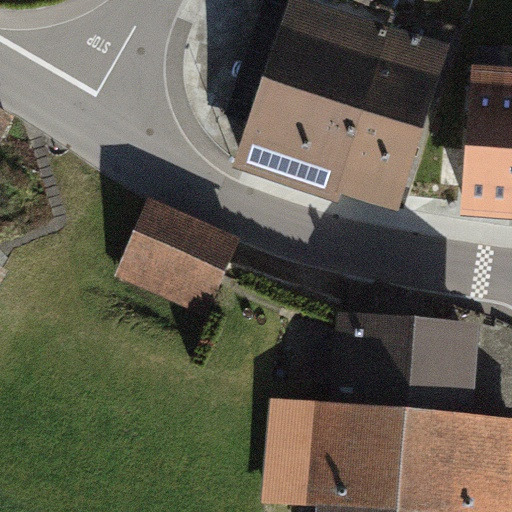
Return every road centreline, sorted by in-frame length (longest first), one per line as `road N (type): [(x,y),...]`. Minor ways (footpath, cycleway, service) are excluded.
road 1 (residential): [(511,272),(389,258),(297,235),(214,199),(92,129)]
road 2 (residential): [(159,0),(92,129)]
